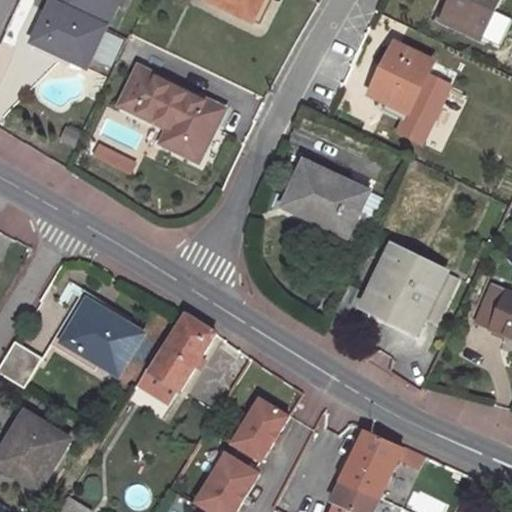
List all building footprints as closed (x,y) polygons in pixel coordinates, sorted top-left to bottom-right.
[(53,1),(34,42),(87,67),(118,0),(63,0),(61,5),(53,1)] [(208,0),(253,22),(263,0),(208,0)] [(452,0),(442,21),(480,39),(496,6),(499,0),(498,0),(452,0)] [(387,65),(369,102),(405,119),(433,61),(397,44),(387,65)] [(367,100),(369,102),(387,65),(379,61),(366,89),(365,92),(364,95),(365,98),(367,100)] [(225,110),(138,67),(120,104),(169,128),(162,143),(200,161),(225,110)] [(134,160),(97,142),(93,149),(131,167),(134,160)] [(369,193),(306,162),(284,207),(348,237),(369,193)] [(478,259),(482,262),(495,235),(490,233),(478,259)] [(363,307),(396,324),(401,314),(425,326),(428,321),(436,325),(459,279),(392,247),(363,307)] [(477,322),(491,328),(507,292),(493,286),(477,322)] [(511,293),(507,292),(491,328),(511,337),(511,293)] [(93,295),(64,341),(119,374),(143,334),(126,324),(129,318),(93,295)] [(151,373),(178,390),(180,391),(217,333),(188,314),(151,373)] [(401,314),(396,324),(420,336),(425,326),(401,314)] [(43,357),(16,340),(0,366),(0,372),(24,387),(43,357)] [(146,370),(140,380),(171,400),(178,390),(151,373),(146,370)] [(233,443),(262,460),(278,435),(289,416),(261,398),(233,443)] [(27,412),(0,457),(0,463),(40,488),(71,439),(27,412)] [(372,511),(403,448),(367,432),(334,501),(338,502),(358,511),(372,511)] [(259,473),(226,453),(196,502),(212,511),(235,511),(246,494),(259,473)] [(66,496),(58,509),(62,511),(91,511),(92,511),(66,496)] [(358,511),(338,502),(333,511),(358,511)]
